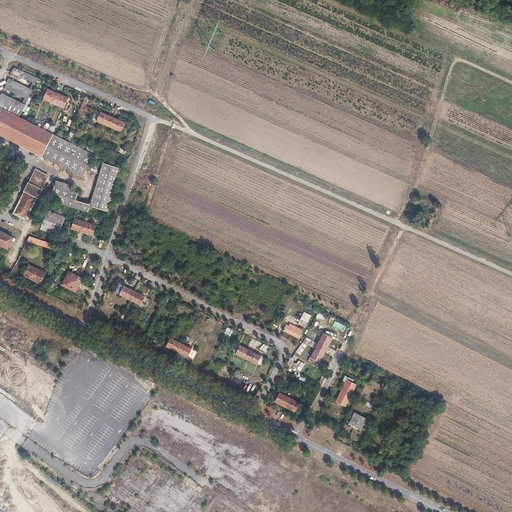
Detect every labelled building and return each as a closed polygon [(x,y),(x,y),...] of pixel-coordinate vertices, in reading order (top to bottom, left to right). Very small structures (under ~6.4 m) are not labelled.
[(14,68),(12,73),(32,82),(37,84),(39,80),(14,68)] [(19,116),(37,84),(32,82),(30,88),(9,78),(4,88),(25,98),(22,103),(2,93),(0,96),(0,106),(3,108),(19,116)] [(48,89),(43,99),(64,108),(68,98),(48,89)] [(3,108),(0,115),(0,134),(42,156),(54,134),(19,116),(3,108)] [(115,117),(102,112),(98,121),(110,127),(115,117)] [(127,123),(115,117),(110,127),(123,133),(127,123)] [(92,152),(54,134),(42,156),(83,177),(86,171),(92,152)] [(120,168),(104,163),(98,181),(107,184),(114,186),(120,168)] [(29,183),(29,182),(24,191),(25,192),(13,214),(27,221),(39,198),(40,199),(44,190),(43,190),(50,176),(37,169),(29,183)] [(70,191),(72,186),(56,181),(50,201),(88,212),(90,205),(76,200),(78,193),(70,191)] [(107,184),(98,181),(91,203),(90,206),(106,211),(114,186),(107,184)] [(59,235),(66,216),(48,210),(41,229),(59,235)] [(87,222),(75,218),(71,229),(84,233),(87,222)] [(97,225),(87,222),(84,233),(93,237),(97,225)] [(0,245),(8,249),(9,250),(14,238),(0,230),(0,245)] [(46,273),(30,265),(24,275),(41,284),(46,273)] [(84,278),(70,271),(63,285),(77,292),(84,278)] [(135,291),(124,286),(120,295),(131,300),(135,291)] [(145,297),(135,291),(131,300),(141,305),(145,297)] [(298,324),(306,328),(312,315),(304,311),(298,324)] [(295,329),(287,325),(284,330),(292,334),(295,329)] [(225,334),(231,336),(233,329),(227,327),(225,334)] [(295,329),(292,334),(300,338),(303,333),(295,329)] [(333,338),(324,334),(318,345),(327,350),(333,338)] [(315,349),(318,345),(308,337),(296,351),(300,355),(309,344),(315,349)] [(182,342),(171,338),(167,347),(177,352),(182,342)] [(192,348),(182,342),(177,352),(188,357),(192,348)] [(251,351),(241,345),(236,354),(247,359),(251,351)] [(327,350),(318,345),(312,357),(321,362),(327,350)] [(261,356),(251,351),(247,359),(257,365),(261,356)] [(293,368),(300,373),(306,364),(298,359),(293,368)] [(343,382),(346,383),(337,401),(346,406),(357,385),(353,383),(354,380),(347,376),(343,382)] [(290,398),(280,393),(276,402),(286,406),(288,403),(290,398)] [(290,398),(288,403),(286,406),(295,411),(299,403),(290,398)] [(365,419),(356,414),(351,423),(360,428),(365,419)] [(377,446),(367,441),(363,448),(374,453),(377,446)] [(406,461),(396,456),(392,463),(402,468),(406,461)]
